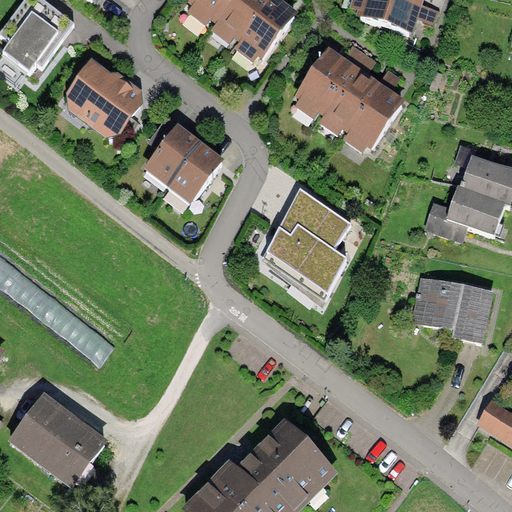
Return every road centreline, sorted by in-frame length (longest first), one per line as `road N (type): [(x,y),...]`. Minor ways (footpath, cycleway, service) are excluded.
road 1 (residential): [(497,511),(214,284)]
road 2 (residential): [(154,0),(139,35),(147,56),(253,142),(258,159),(215,251),(214,284)]
road 3 (residential): [(0,120),(214,284)]
